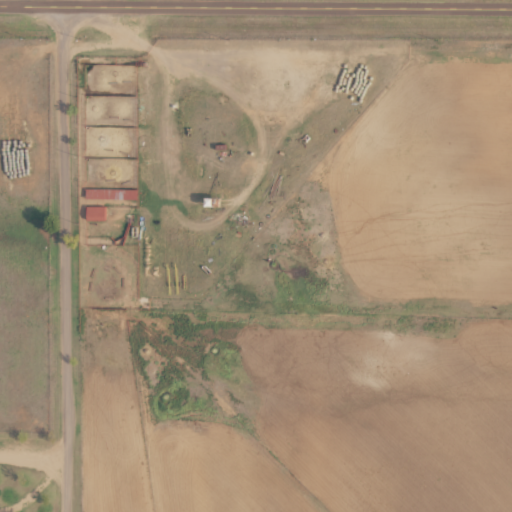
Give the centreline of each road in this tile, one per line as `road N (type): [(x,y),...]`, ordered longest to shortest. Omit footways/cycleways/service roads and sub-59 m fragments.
road 1 (residential): [(200,511),(176,312),(176,123),(144,2)]
road 2 (tertiary): [(0,1),(511,2)]
